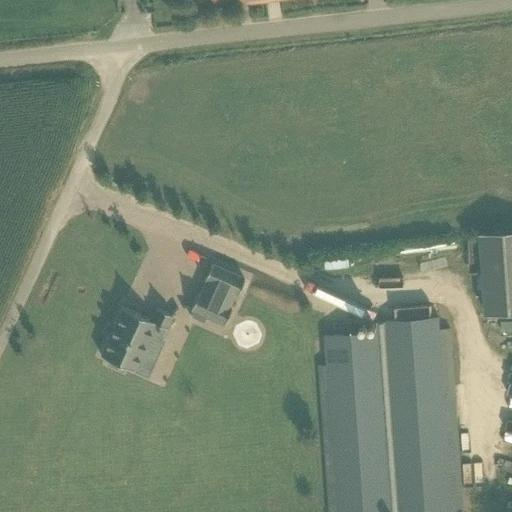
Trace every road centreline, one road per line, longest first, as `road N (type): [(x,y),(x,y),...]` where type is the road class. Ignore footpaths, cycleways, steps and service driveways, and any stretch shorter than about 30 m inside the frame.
road 1 (unclassified): [(130,50),(511,4)]
road 2 (unclassified): [(0,347),(130,50)]
road 3 (unclassified): [(0,62),(130,50)]
